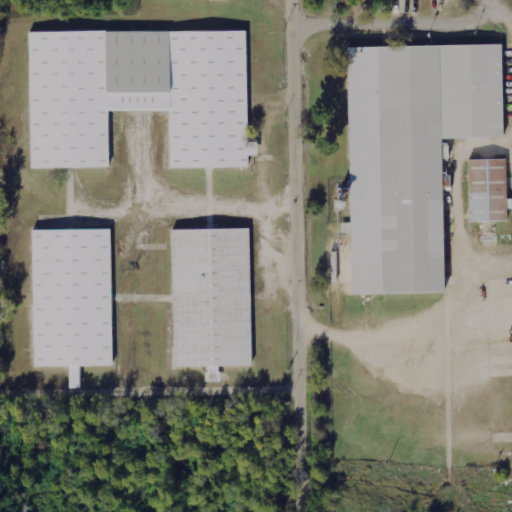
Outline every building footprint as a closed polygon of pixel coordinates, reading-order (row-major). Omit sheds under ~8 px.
[(28,32),(30,169),(109,168),(108,111),(168,110),(169,168),(247,167),(247,156),(256,156),(256,142),(247,142),(246,30),(28,32)] [(346,47),(349,224),(342,224),(342,233),(350,233),(350,294),(444,293),(443,158),(447,158),(447,149),(442,149),(441,138),(504,138),(502,45),(346,47)] [(511,198),(506,199),(505,159),(467,159),(469,222),(507,221),(507,209),(511,209),(511,198)] [(110,229),(32,230),(33,367),(69,366),(69,389),(81,389),(80,366),(112,366),(110,229)] [(171,230),(172,367),(206,367),(206,382),(219,382),(219,366),(251,366),(249,229),(171,230)]
